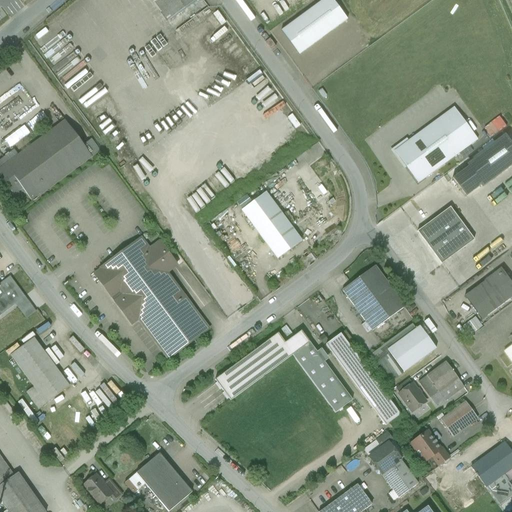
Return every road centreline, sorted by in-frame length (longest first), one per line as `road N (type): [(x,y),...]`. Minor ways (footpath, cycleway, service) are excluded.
road 1 (unclassified): [(357,234),(364,193),(354,165),(230,0)]
road 2 (unclassified): [(148,398),(333,262),(357,234)]
road 3 (unclassified): [(0,227),(148,398)]
road 4 (unclassified): [(357,234),(376,238),(497,405)]
road 5 (unclassified): [(148,398),(267,511)]
